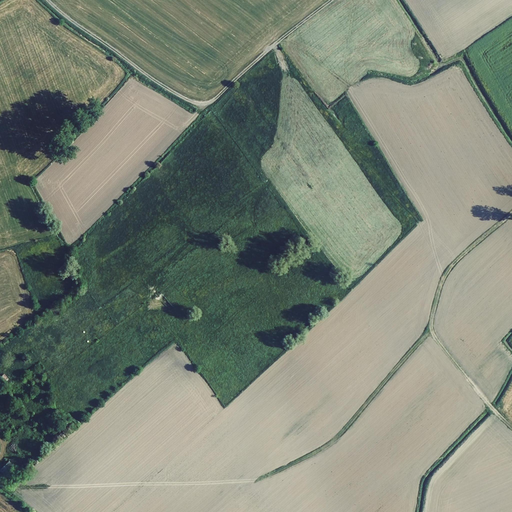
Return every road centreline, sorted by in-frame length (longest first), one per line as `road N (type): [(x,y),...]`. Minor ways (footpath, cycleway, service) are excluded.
road 1 (track): [(0,482),(255,482),(306,457),(430,329),(442,273),(511,215)]
road 2 (track): [(47,0),(137,71),(209,103),(324,0)]
road 3 (track): [(511,428),(430,329)]
